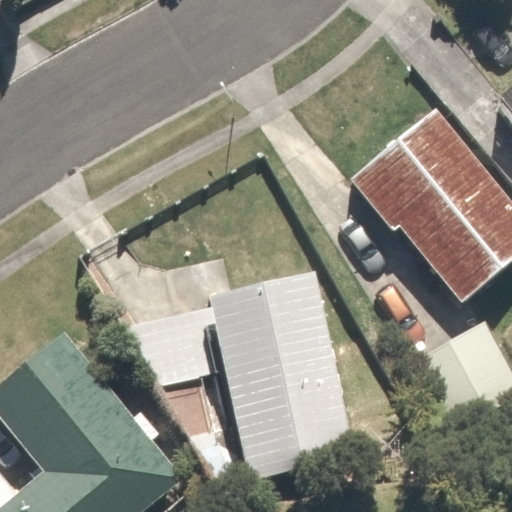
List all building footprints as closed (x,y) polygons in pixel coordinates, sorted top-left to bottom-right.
[(511,97),(450,140),(511,228),(511,97)] [(483,287),(394,155),(293,222),(331,280),(344,271),(394,346),(483,287)] [(282,312),(179,325),(183,511),(232,511),(289,498),(282,312)] [(511,395),(511,371),(486,327),(420,366),(457,428),(511,395)] [(139,366),(73,366),(103,430),(139,429),(139,366)] [(406,380),(333,421),(368,483),(441,441),(406,380)] [(112,511),(31,383),(0,408),(0,511),(112,511)]
